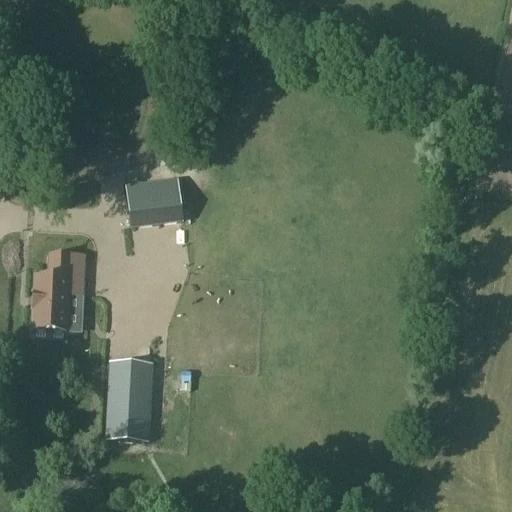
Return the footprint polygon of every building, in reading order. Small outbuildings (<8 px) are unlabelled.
[(51,199),(127,188),(122,149),(45,160),(51,199)] [(182,224),(177,184),(125,190),(130,230),(182,224)] [(33,311),(32,333),(66,334),(68,298),(82,299),(84,259),(50,257),(49,279),(35,279),(34,295),(33,295),(33,311)] [(110,365),(106,443),(147,446),(151,367),(110,365)] [(181,384),(180,393),(190,394),(190,385),(181,384)] [(310,442),(309,421),(291,422),(291,443),(310,442)] [(330,483),(332,425),(309,424),(307,482),(330,483)]
